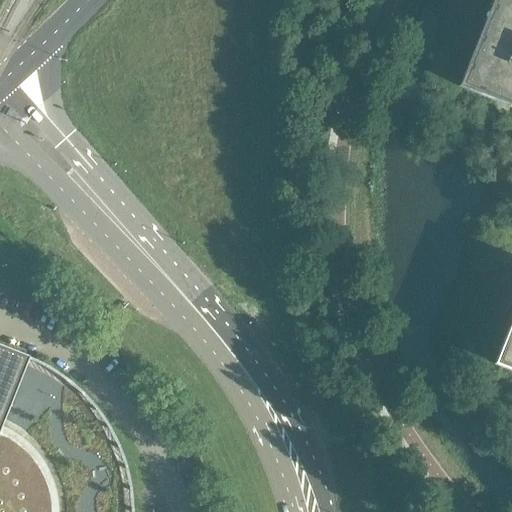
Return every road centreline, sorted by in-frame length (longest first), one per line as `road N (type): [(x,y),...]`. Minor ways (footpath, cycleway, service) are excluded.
road 1 (tertiary): [(312,511),(269,407),(1,86)]
road 2 (unclassified): [(184,511),(155,443),(121,396),(73,348),(4,317)]
road 3 (primary): [(1,86),(86,0)]
